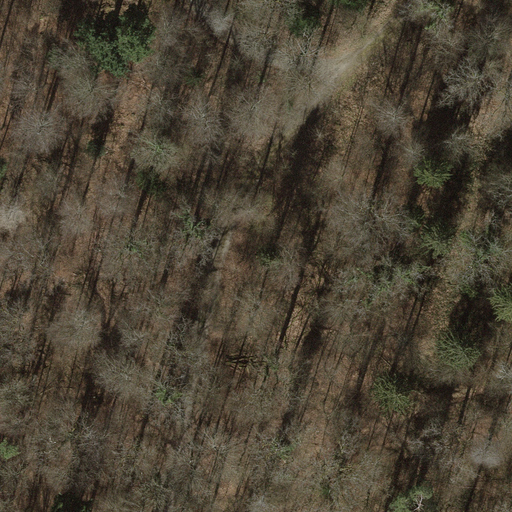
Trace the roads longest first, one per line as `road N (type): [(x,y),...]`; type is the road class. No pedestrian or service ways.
road 1 (track): [(166,511),(235,201),(415,0)]
road 2 (track): [(197,0),(264,54),(343,73)]
